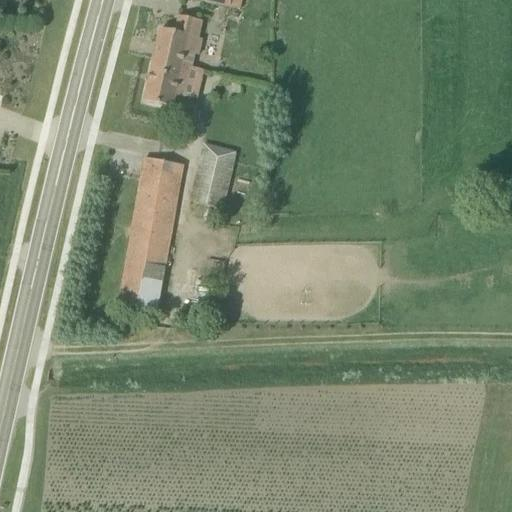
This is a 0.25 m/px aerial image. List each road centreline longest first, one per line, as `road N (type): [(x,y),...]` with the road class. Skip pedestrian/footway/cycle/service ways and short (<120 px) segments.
road 1 (track): [(18,350),(511,335)]
road 2 (secondary): [(0,432),(108,0)]
